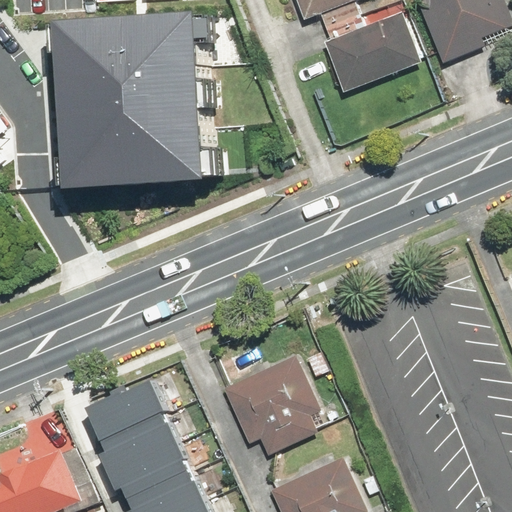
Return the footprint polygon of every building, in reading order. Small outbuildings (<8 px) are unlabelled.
[(299,0),(341,93),(428,55),(408,9),(364,29),(354,7),(369,0),(299,0)] [(511,0),(429,0),(453,59),(511,35),(511,0)] [(74,20),(85,189),(217,181),(206,12),(74,20)] [(306,354),(233,383),(263,456),(336,427),(306,354)] [(96,403),(109,433),(172,407),(176,405),(162,374),(96,403)] [(172,407),(109,433),(115,447),(110,449),(118,466),(186,437),(172,407)] [(133,482),(137,492),(199,465),(186,437),(118,466),(126,485),(133,482)] [(68,441),(0,468),(0,511),(50,511),(90,496),(68,441)] [(373,511),(352,458),(284,486),(294,511),(373,511)] [(137,492),(137,493),(142,504),(137,506),(140,511),(170,511),(213,494),(199,465),(137,492)] [(220,511),(213,494),(170,511),(220,511)]
